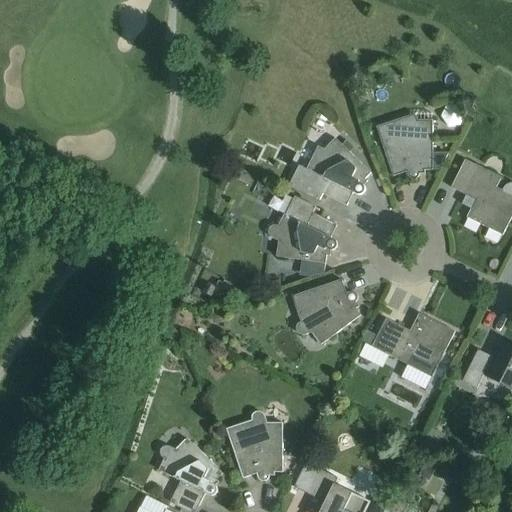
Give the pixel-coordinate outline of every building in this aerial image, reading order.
[(408,177),(409,178),(410,179),(410,180),(411,180),(412,180),(413,180),(415,180),(416,180),(417,179),(418,178),(419,178),(419,177),(419,176),(419,175),(425,175),(424,171),(433,171),(433,122),(417,122),(415,115),(377,128),(393,177),(407,173),(408,177)] [(371,174),(335,139),(325,150),(318,147),(307,170),(299,166),(289,185),(320,200),(323,195),(347,207),(353,194),(357,196),(359,196),(361,196),(363,195),(365,193),(365,191),(365,189),(365,188),(364,186),(367,182),(365,180),(371,174)] [(451,189),(476,201),(467,219),(503,236),(511,217),(511,184),(507,186),(504,188),(503,192),(496,189),(501,179),(465,161),(451,189)] [(331,252),(332,252),(334,251),(335,250),(336,250),(337,249),(337,248),(337,247),(337,246),(337,245),(337,244),(336,243),(336,242),(335,241),(334,241),(331,239),(337,226),(313,214),(316,208),(295,197),(286,216),(284,216),(278,227),(275,226),(271,228),(269,230),(269,234),(270,237),(272,239),(279,242),(276,257),(326,265),(327,256),(330,257),(331,252)] [(351,293),(350,293),(346,294),(342,281),(292,297),(301,323),(298,325),(296,328),(297,332),(299,334),(302,336),(305,336),(312,333),(321,346),(361,316),(356,309),(359,308),(355,303),(356,303),(357,302),(357,301),(357,300),(358,299),(358,298),(357,297),(357,296),(356,295),(356,294),(355,294),(354,293),(353,293),(352,293),(351,293)] [(413,356),(437,368),(455,333),(419,315),(410,332),(386,320),(372,348),(408,366),(413,356)] [(477,390),(484,376),(511,390),(511,345),(501,340),(492,357),(478,351),(462,383),(477,390)] [(258,479),(258,480),(259,480),(260,481),(261,482),(263,482),(265,482),(266,482),(267,481),(268,480),(269,479),(269,478),(269,477),(275,477),(274,473),(283,473),(282,424),(267,424),(265,417),(263,414),(260,413),(256,413),(253,415),(252,418),(252,421),(226,430),(243,479),(257,475),(258,479)] [(439,448),(445,435),(432,429),(426,442),(439,448)] [(207,496),(209,496),(210,497),(211,497),(213,496),(215,496),(216,495),(216,494),(217,493),(217,492),(217,491),(217,490),(217,489),(217,488),(216,487),(215,487),(219,483),(217,481),(223,475),(187,440),(176,451),(170,448),(167,447),(163,448),(161,451),(160,454),(161,457),(164,460),(159,471),(181,482),(174,495),(199,507),(207,496)] [(309,465),(297,490),(325,504),(320,511),(365,511),(370,503),(335,486),(338,479),(309,465)]
